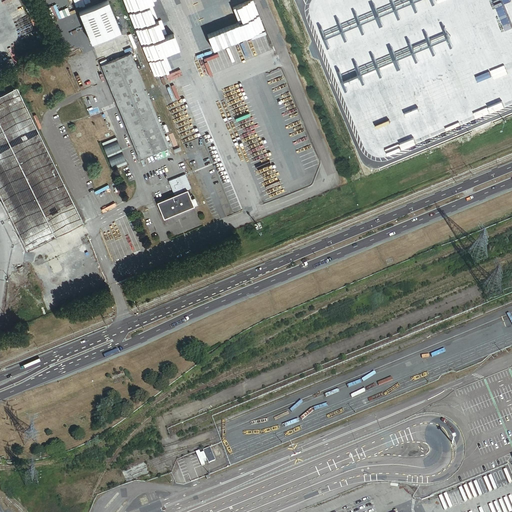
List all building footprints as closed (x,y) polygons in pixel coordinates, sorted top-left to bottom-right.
[(109,0),(80,12),(92,42),(121,31),(109,0)] [(132,54),(102,66),(141,159),(171,147),(132,54)] [(0,97),(0,194),(28,252),(56,238),(47,219),(76,205),(18,88),(0,97)] [(170,182),(175,196),(188,191),(192,189),(187,175),(170,182)] [(192,200),(188,191),(175,196),(159,202),(165,219),(199,205),(196,199),(192,200)] [(85,223),(76,205),(47,219),(56,238),(85,223)]
